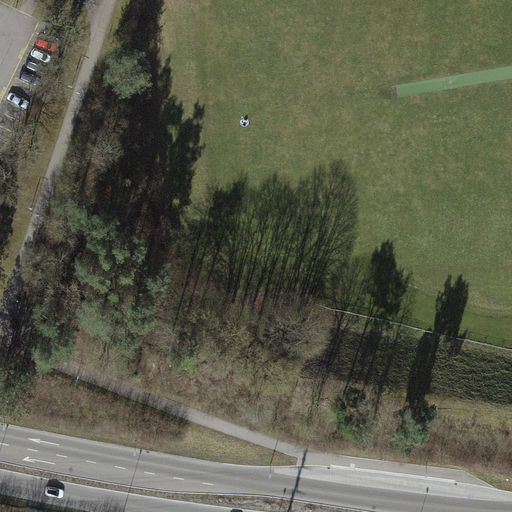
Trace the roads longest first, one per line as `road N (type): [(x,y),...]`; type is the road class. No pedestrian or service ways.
road 1 (primary): [(441,511),(0,435)]
road 2 (primary): [(0,480),(173,511)]
